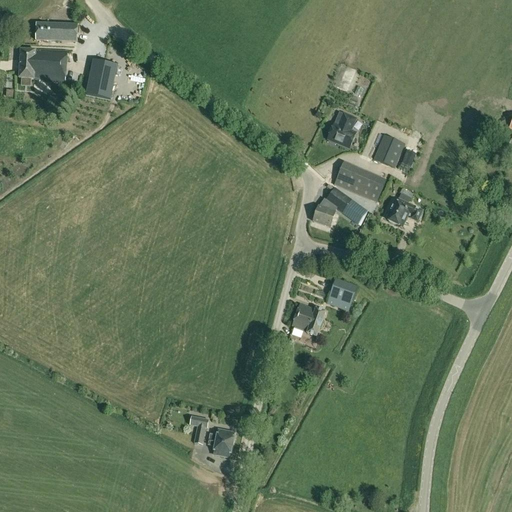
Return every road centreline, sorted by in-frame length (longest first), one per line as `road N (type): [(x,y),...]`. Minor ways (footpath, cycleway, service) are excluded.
road 1 (unclassified): [(298,244),(309,188),(303,170),(129,44),(87,0)]
road 2 (unclassified): [(236,511),(298,244)]
road 3 (tertiary): [(421,511),(441,406),(482,316)]
road 4 (unclassified): [(482,316),(375,265),(298,244)]
